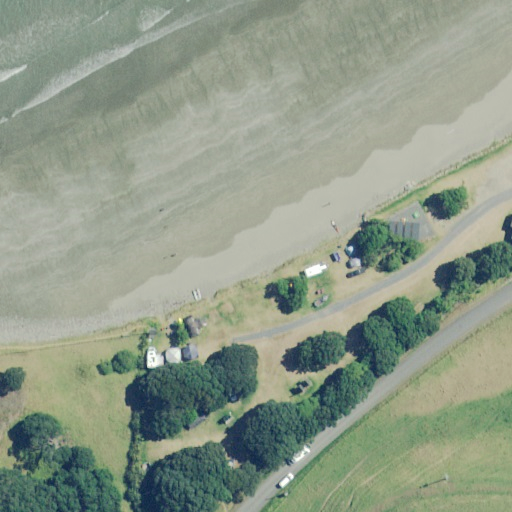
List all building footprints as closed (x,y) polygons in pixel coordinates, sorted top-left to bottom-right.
[(391,242),(421,244),(422,222),(392,220),(391,242)] [(462,253),(466,266),(490,258),(486,245),(462,253)] [(319,268),(314,259),(298,269),(304,278),(319,268)] [(215,317),(211,310),(192,321),(196,328),(215,317)] [(243,458),(236,440),(228,443),(235,461),(243,458)]
